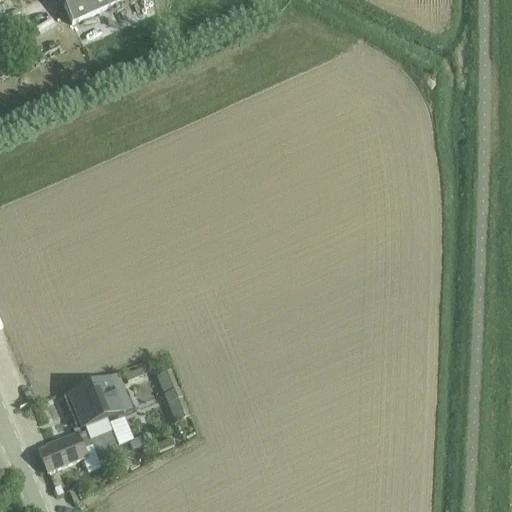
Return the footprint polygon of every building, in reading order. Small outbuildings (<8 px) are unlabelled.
[(60,0),(73,26),(130,0),(60,0)] [(167,375),(157,380),(165,397),(174,393),(167,375)] [(91,390),(71,397),(85,431),(102,424),(124,415),(111,382),(91,390)] [(169,407),(176,425),(186,421),(179,403),(169,407)] [(106,437),(102,428),(76,439),(75,436),(47,448),(48,451),(38,454),(47,476),(87,460),(84,452),(92,448),(99,465),(121,456),(112,434),(106,437)] [(172,440),(156,446),(159,453),(174,446),(172,440)]
